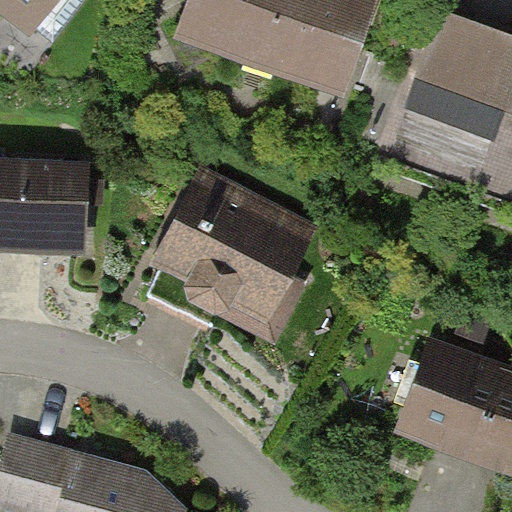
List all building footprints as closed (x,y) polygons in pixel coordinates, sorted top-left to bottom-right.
[(0,0),(0,30),(35,58),(81,0),(0,0)] [(196,0),(176,59),(343,116),(383,0),(382,0),(196,0)] [(511,52),(443,29),(394,171),(511,211),(511,52)] [(0,165),(0,267),(87,267),(86,165),(0,165)] [(325,237),(201,178),(143,299),(267,358),(325,237)] [(508,384),(433,356),(396,454),(471,482),(508,384)] [(511,385),(508,384),(471,482),(511,497),(511,385)] [(177,511),(147,485),(8,452),(0,487),(0,511),(177,511)]
